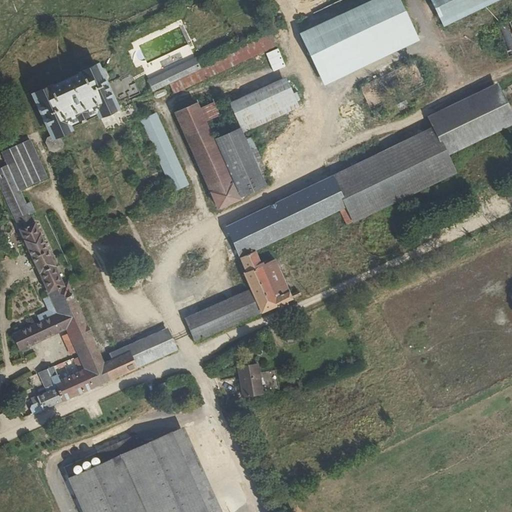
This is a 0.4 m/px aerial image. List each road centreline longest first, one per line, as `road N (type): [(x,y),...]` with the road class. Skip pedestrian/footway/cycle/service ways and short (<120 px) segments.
road 1 (residential): [(0,432),(511,200)]
road 2 (track): [(189,347),(262,511)]
